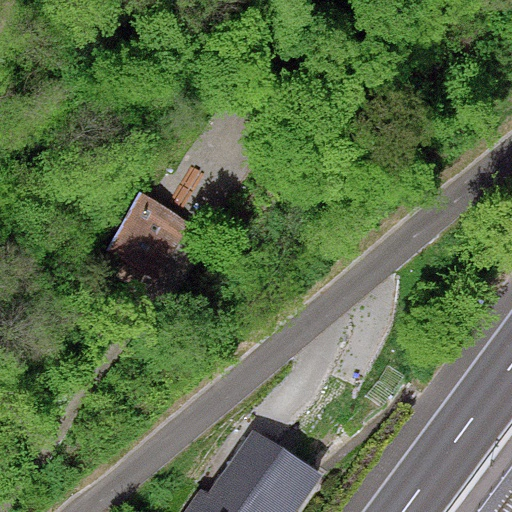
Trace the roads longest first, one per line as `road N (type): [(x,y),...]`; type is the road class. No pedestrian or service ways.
road 1 (unclassified): [(80,511),(511,152)]
road 2 (primary): [(511,362),(401,511)]
